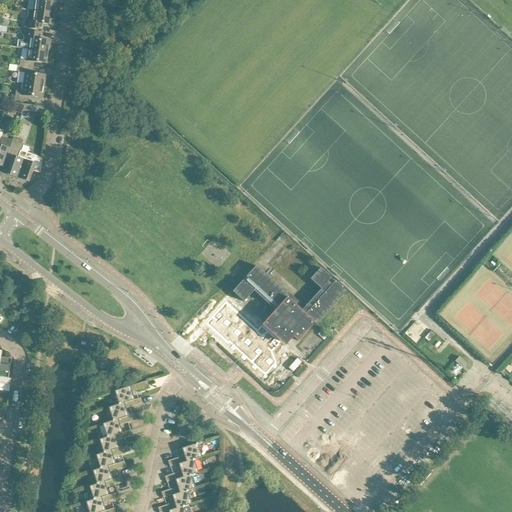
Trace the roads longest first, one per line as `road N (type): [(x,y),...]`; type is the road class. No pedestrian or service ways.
road 1 (residential): [(16,214),(54,156),(74,0)]
road 2 (tertiary): [(161,347),(133,308),(16,214)]
road 3 (tertiary): [(0,240),(123,331),(161,347)]
road 4 (residential): [(0,511),(21,361),(0,336)]
road 5 (residential): [(138,511),(159,416),(187,371)]
road 6 (tertiary): [(343,511),(243,421)]
